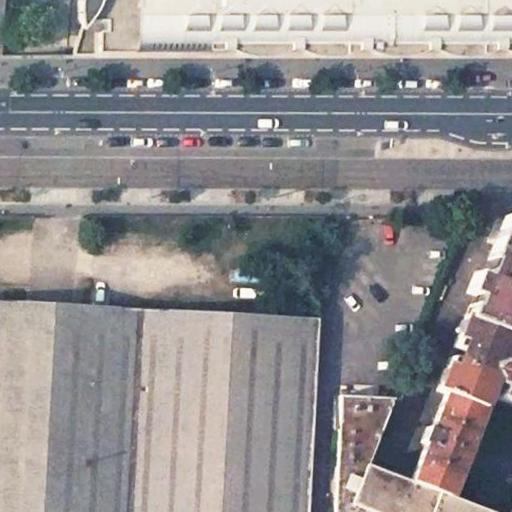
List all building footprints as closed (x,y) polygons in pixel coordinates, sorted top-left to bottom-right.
[(511,0),(79,0),(78,19),(82,20),(73,56),(511,55),(511,0)] [(511,216),(504,216),(488,260),(489,261),(471,306),(469,306),(453,347),(463,351),(458,362),(448,358),(436,390),(444,393),(429,429),(426,428),(420,442),(424,444),(408,482),(444,495),(507,335),(511,337),(511,336),(511,216)] [(308,511),(319,320),(0,301),(0,511),(308,511)] [(511,355),(496,397),(496,398),(511,404),(511,355)] [(392,398),(338,395),(338,402),(333,402),(333,418),(337,418),(332,511),(487,511),(444,495),(408,482),(365,465),(392,398)]
